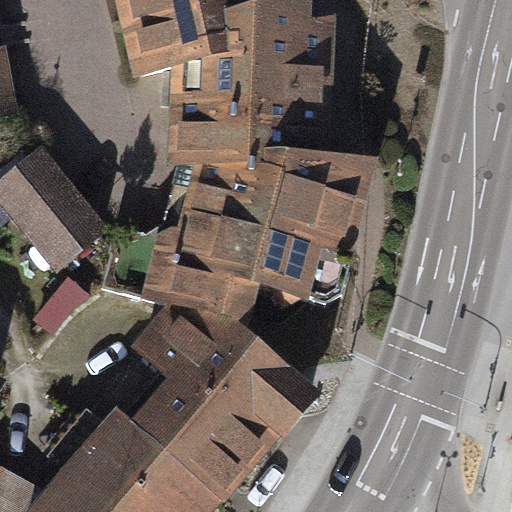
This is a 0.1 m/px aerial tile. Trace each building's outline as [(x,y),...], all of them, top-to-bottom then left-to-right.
[(203,162),(327,155),(330,23),(307,22),(307,0),(276,0),(122,0),(143,78),(182,69),(185,163),(203,162)] [(14,45),(0,47),(0,134),(30,129),(14,45)] [(56,150),(0,192),(0,200),(61,278),(120,233),(56,150)] [(327,155),(203,162),(167,301),(186,306),(246,330),(260,285),(327,304),(343,293),(374,162),(327,155)] [(131,423),(220,499),(313,391),(246,330),(186,306),(147,351),(174,374),(131,423)] [(0,412),(20,374),(0,363),(0,500),(17,510),(35,476),(0,457),(0,412)] [(210,511),(220,499),(131,423),(119,419),(42,511),(210,511)]
